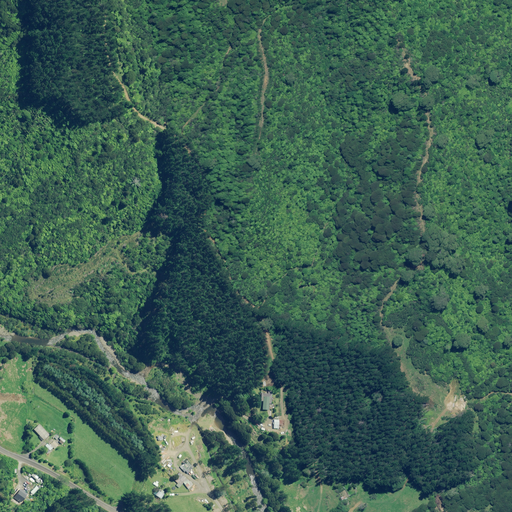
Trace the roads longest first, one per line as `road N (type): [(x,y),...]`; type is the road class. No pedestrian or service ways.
road 1 (track): [(104,0),(111,70),(140,116),(184,136),(200,161),(209,190),(201,223),(257,309),(284,384),(287,411),(249,415),(230,398),(212,402),(178,445),(176,463),(218,511)]
road 2 (tertiary): [(0,448),(115,511)]
